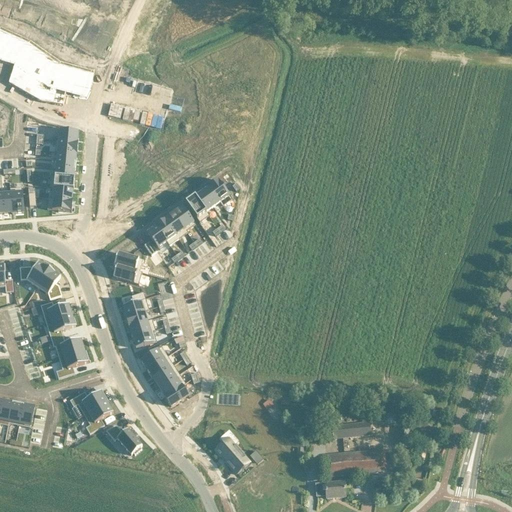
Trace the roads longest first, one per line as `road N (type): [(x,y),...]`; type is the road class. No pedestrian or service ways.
road 1 (unclassified): [(448,471),(485,341),(511,290)]
road 2 (tertiary): [(212,511),(116,373)]
road 3 (secondary): [(471,460),(511,336)]
road 4 (residential): [(74,260),(180,188)]
road 5 (tertiary): [(116,373),(74,260)]
